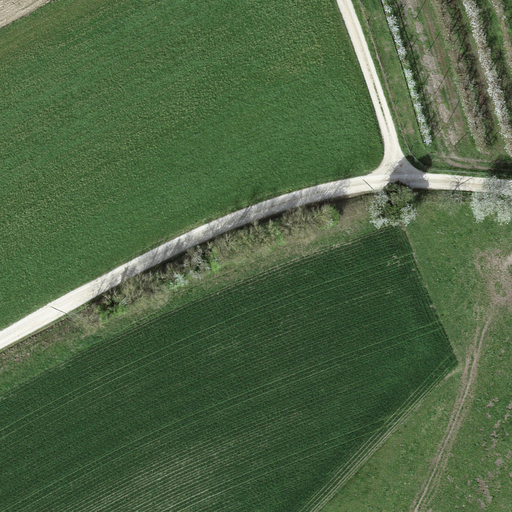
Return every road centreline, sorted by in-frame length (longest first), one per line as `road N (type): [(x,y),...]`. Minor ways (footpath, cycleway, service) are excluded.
road 1 (track): [(417,173),(298,202),(0,341)]
road 2 (track): [(337,0),(417,173)]
